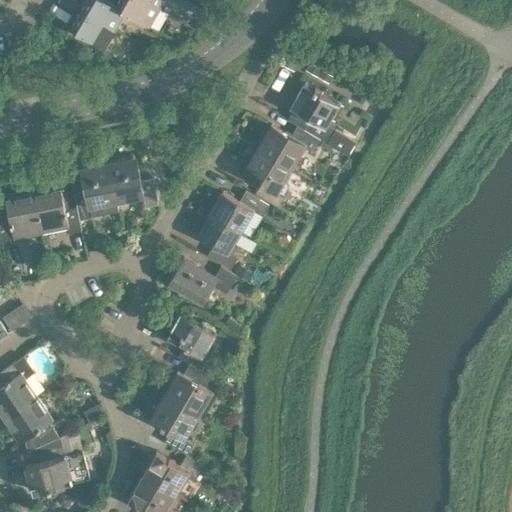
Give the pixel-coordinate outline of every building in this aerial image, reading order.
[(73,10),(78,1),(77,0),(68,0),(66,5),(73,10)] [(116,4),(109,0),(85,0),(81,8),(116,29),(126,12),(126,11),(116,5),(116,4)] [(126,12),(150,26),(161,7),(148,0),(118,0),(116,4),(116,5),(126,11),(126,12)] [(70,26),(105,47),(116,29),(81,8),(70,26)] [(139,44),(135,50),(137,56),(142,59),(148,50),(139,44)] [(288,47),(280,62),(295,70),(297,66),(301,68),(307,57),(288,47)] [(311,61),(307,69),(318,76),(322,69),(323,68),(311,61)] [(318,76),(329,83),(334,75),(322,69),(318,76)] [(341,102),(305,82),(290,106),(311,117),(305,128),(322,137),(321,138),(322,138),(328,142),(334,130),(327,126),(341,102)] [(305,128),(298,124),(292,134),(272,123),(258,147),(292,167),(306,144),(314,149),(321,138),(322,137),(305,128)] [(152,144),(158,142),(154,127),(142,129),(145,145),(152,144)] [(322,138),(318,146),(329,151),(332,144),(328,142),(322,138)] [(261,181),(255,192),(279,205),(285,194),(278,190),(292,167),(258,147),(244,171),(261,181)] [(146,206),(159,203),(153,176),(142,179),(138,180),(133,156),(109,161),(117,200),(144,195),(146,206)] [(93,216),(93,214),(119,209),(117,200),(109,161),(86,165),(91,189),(87,190),(75,192),(78,206),(80,219),(93,216)] [(82,229),(80,219),(78,206),(66,208),(61,187),(34,192),(42,231),(68,226),(69,232),(82,229)] [(240,200),(223,190),(210,212),(241,230),(254,209),(263,214),(269,203),(246,190),(240,200)] [(12,227),(14,237),(42,231),(34,192),(6,198),(11,219),(0,221),(0,245),(12,244),(8,228),(12,227)] [(238,256),(229,251),(241,230),(210,212),(197,234),(214,243),(208,253),(232,267),(238,256)] [(58,253),(46,256),(48,267),(61,264),(58,253)] [(227,292),(238,274),(235,272),(221,265),(215,275),(184,256),(170,281),(204,301),(214,284),(227,292)] [(240,263),(235,272),(238,274),(249,280),(254,271),(240,263)] [(26,305),(5,319),(12,329),(33,315),(26,305)] [(202,354),(216,331),(182,311),(168,335),(178,341),(183,340),(187,342),(179,356),(190,362),(201,369),(208,358),(202,354)] [(0,319),(0,337),(8,332),(0,319)] [(22,371),(20,372),(17,368),(28,361),(24,355),(0,371),(0,385),(0,386),(0,385),(0,410),(4,417),(37,394),(22,371)] [(207,386),(213,376),(201,369),(190,362),(184,372),(178,369),(164,393),(199,414),(213,390),(207,386)] [(65,363),(56,369),(62,378),(71,372),(65,363)] [(234,363),(223,363),(223,379),(234,379),(234,363)] [(194,442),(185,437),(199,414),(164,393),(150,418),(171,430),(165,440),(187,453),(186,453),(187,454),(194,442)] [(20,440),(32,432),(34,434),(37,446),(60,435),(50,420),(53,417),(37,394),(4,417),(20,440)] [(100,403),(85,411),(90,421),(105,414),(100,403)] [(90,476),(83,449),(74,452),(68,432),(60,435),(37,446),(40,460),(27,463),(34,491),(90,476)] [(181,463),(157,449),(143,474),(177,494),(189,473),(203,481),(211,467),(187,454),(186,453),(181,463)] [(146,511),(166,511),(177,494),(143,474),(128,498),(148,509),(146,511)] [(72,499),(70,494),(65,492),(60,493),(58,498),(60,503),(65,506),(70,504),(72,499)]
